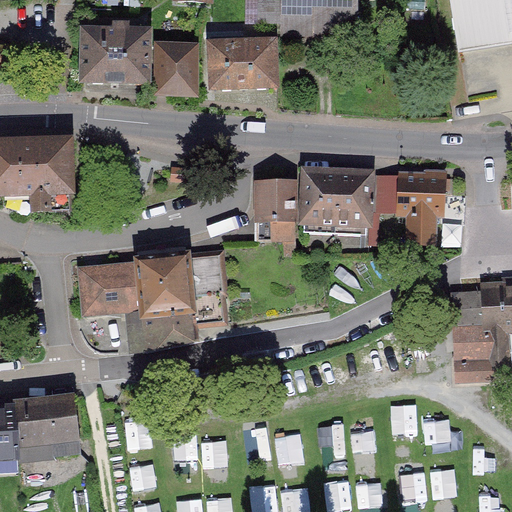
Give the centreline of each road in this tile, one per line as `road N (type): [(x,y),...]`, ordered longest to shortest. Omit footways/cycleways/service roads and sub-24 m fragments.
road 1 (residential): [(60,369),(195,361),(287,344),(368,319),(498,259)]
road 2 (track): [(511,444),(438,386),(390,384),(163,424)]
road 3 (secondary): [(281,139),(56,117),(0,121)]
road 4 (residential): [(54,253),(224,209),(281,139)]
road 5 (secondary): [(485,162),(281,139)]
